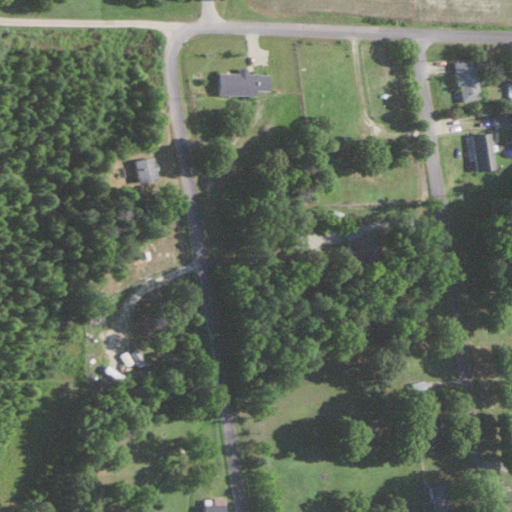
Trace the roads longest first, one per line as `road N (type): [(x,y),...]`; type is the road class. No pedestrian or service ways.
road 1 (residential): [(0,20),(511,36)]
road 2 (residential): [(185,25),(168,61),(172,100),(239,511)]
road 3 (residential): [(484,511),(413,33)]
